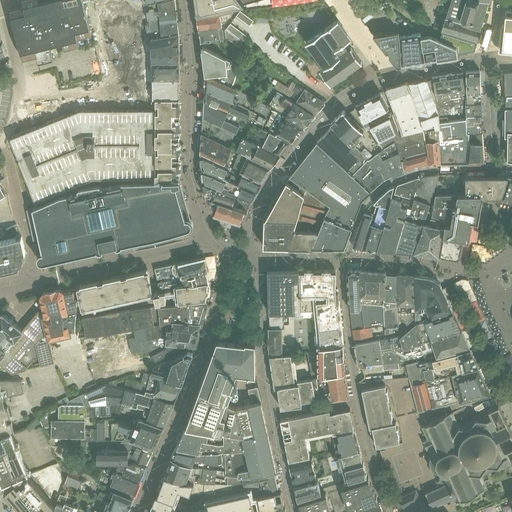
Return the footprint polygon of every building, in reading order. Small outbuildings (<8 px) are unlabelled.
[(44,0),(39,1),(38,0),(22,0),(24,5),(10,9),(23,59),(30,57),(37,55),(38,62),(53,58),(50,44),(63,41),(64,48),(79,44),(78,37),(92,34),(83,0),(44,0)] [(98,0),(105,23),(106,22),(108,22),(111,30),(122,27),(133,23),(136,22),(133,13),(130,14),(125,0),(98,0)] [(108,22),(106,22),(109,29),(108,29),(108,34),(108,61),(110,60),(110,69),(112,69),(113,75),(112,75),(112,101),(138,101),(138,99),(148,99),(148,98),(148,51),(144,51),(143,38),(151,38),(148,28),(142,6),(137,8),(134,0),(125,0),(130,14),(133,13),(136,22),(133,23),(122,27),(111,30),(108,22)] [(148,26),(151,38),(151,62),(179,62),(179,33),(178,32),(178,22),(176,12),(175,0),(166,0),(158,2),(148,5),(149,7),(149,11),(146,11),(147,12),(147,16),(148,16),(148,26)] [(197,14),(219,11),(234,7),(258,0),(193,0),(196,14),(197,14)] [(451,0),(446,17),(445,17),(444,20),(442,27),(441,30),(442,30),(441,31),(439,39),(430,35),(421,37),(420,33),(399,36),(398,30),(373,35),(382,47),(397,66),(401,65),(416,63),(418,64),(422,64),(423,62),(423,61),(457,56),(457,53),(474,50),(476,45),(477,41),(478,41),(479,38),(480,38),(481,31),(482,28),(481,28),(480,27),(481,24),(486,6),(488,0),(489,1),(489,0),(451,0)] [(511,9),(506,9),(504,22),(501,25),(499,46),(499,47),(498,51),(511,51),(511,9)] [(199,28),(221,25),(220,12),(219,12),(197,14),(199,28)] [(307,44),(318,60),(320,63),(317,65),(321,71),(330,84),(342,76),(362,62),(347,40),(349,39),(350,38),(338,20),(307,44)] [(201,41),(223,38),(227,38),(238,47),(245,51),(248,47),(221,25),(199,28),(201,41)] [(202,53),(205,75),(215,74),(215,77),(217,77),(217,79),(233,86),(240,65),(216,53),(201,46),(202,53)] [(179,62),(151,62),(152,79),(179,79),(179,73),(179,62)] [(467,92),(467,96),(481,95),(480,70),(479,70),(476,70),(465,71),(466,92),(467,92)] [(463,71),(446,74),(451,105),(452,115),(462,114),(462,107),(464,107),(463,96),(464,94),(464,90),(465,84),(463,71)] [(437,100),(438,107),(451,105),(446,74),(432,76),(437,100)] [(266,119),(265,120),(267,122),(268,119),(273,110),(268,106),(236,88),(233,87),(205,75),(204,88),(231,99),(231,100),(266,119)] [(440,126),(439,117),(438,107),(437,100),(432,76),(427,77),(427,78),(426,79),(408,82),(408,81),(407,81),(407,82),(424,125),(432,123),(433,124),(434,124),(435,127),(440,126)] [(179,79),(152,79),(152,98),(179,98),(179,79)] [(278,89),(290,96),(316,114),(325,104),(316,97),(304,89),(300,95),(293,90),(297,84),(292,81),(288,87),(278,81),(274,87),(278,89)] [(402,132),(402,134),(411,131),(415,131),(424,129),(424,128),(425,128),(424,125),(407,82),(386,88),(394,111),(400,128),(402,132)] [(204,88),(204,100),(226,109),(226,110),(262,127),(265,120),(266,119),(231,100),(231,99),(204,88)] [(304,126),(315,115),(277,90),(268,105),(276,110),(282,113),(304,126)] [(387,106),(382,94),(381,92),(369,98),(356,105),(364,118),(373,114),(375,116),(370,118),(372,122),(370,123),(368,124),(378,140),(400,128),(394,111),(392,111),(392,112),(391,113),(389,110),(380,115),(378,111),(387,106)] [(481,95),(467,96),(465,96),(466,116),(481,115),(482,115),(481,101),(481,95)] [(180,105),(179,100),(178,100),(157,100),(155,100),(156,105),(155,109),(155,119),(179,119),(180,105)] [(234,115),(204,101),(203,116),(236,132),(239,126),(231,122),(234,115)] [(93,177),(156,177),(156,169),(156,158),(155,148),(155,139),(155,129),(155,119),(155,109),(80,109),(73,112),(68,114),(66,109),(50,102),(50,103),(43,119),(45,123),(32,128),(27,130),(15,136),(11,137),(10,137),(9,138),(13,146),(15,151),(32,193),(34,200),(35,200),(52,193),(93,177)] [(303,127),(273,110),(268,119),(267,122),(268,123),(267,126),(291,140),(303,127)] [(364,129),(344,110),(343,110),(334,118),(335,119),(331,122),(334,126),(353,145),(359,139),(356,137),(364,129)] [(466,116),(466,118),(466,130),(466,132),(469,132),(482,133),(481,115),(466,116)] [(202,124),(202,132),(229,145),(233,137),(235,133),(203,117),(202,124)] [(466,162),(467,162),(469,132),(466,132),(466,130),(466,118),(454,119),(453,118),(449,118),(450,126),(438,127),(438,129),(438,133),(440,163),(460,162),(466,162)] [(179,119),(155,119),(155,129),(179,129),(179,119)] [(251,139),(281,154),(290,142),(258,126),(251,139)] [(317,141),(351,174),(362,164),(369,159),(353,145),(334,126),(329,131),(328,129),(323,135),(317,141)] [(179,129),(155,129),(155,139),(179,139),(179,129)] [(397,142),(405,171),(415,168),(427,165),(429,164),(430,164),(426,142),(424,131),(424,129),(415,131),(411,131),(402,134),(395,136),(397,142)] [(424,131),(426,142),(430,164),(440,163),(438,133),(438,129),(424,131)] [(482,133),(469,132),(467,162),(481,161),(484,159),(482,133)] [(202,133),(201,153),(203,153),(224,163),(232,147),(202,133)] [(257,149),(253,157),(271,167),(280,155),(243,136),(236,149),(240,150),(243,152),(246,147),(250,149),(252,146),(257,149)] [(383,149),(397,142),(395,136),(379,144),(383,149)] [(155,148),(175,148),(179,148),(179,139),(155,139),(155,148)] [(351,174),(317,141),(316,142),(317,142),(307,153),(289,176),(305,187),(330,205),(338,190),(351,174)] [(383,150),(379,152),(393,177),(404,171),(405,171),(397,142),(383,150)] [(156,158),(175,159),(179,159),(179,148),(175,148),(155,148),(156,158)] [(233,167),(262,181),(271,167),(253,157),(243,152),(240,150),(233,167)] [(362,164),(351,174),(338,190),(330,205),(326,211),(321,222),(319,229),(316,236),(312,247),(343,247),(361,200),(383,181),(392,177),(393,177),(379,152),(369,159),(362,164)] [(229,165),(224,163),(203,153),(201,153),(202,167),(228,178),(230,172),(226,170),(229,165)] [(175,159),(156,158),(156,169),(179,169),(179,159),(175,159)] [(237,182),(232,180),(228,178),(202,167),(203,181),(233,193),(237,182)] [(179,169),(156,169),(156,177),(156,180),(175,180),(179,180),(179,169)] [(501,197),(511,200),(511,170),(509,171),(501,197)] [(445,218),(445,221),(444,224),(439,256),(443,256),(457,259),(458,259),(458,258),(459,258),(460,258),(460,257),(460,256),(463,239),(468,240),(469,240),(472,221),(477,221),(478,222),(480,208),(481,207),(482,199),(482,197),(486,197),(485,195),(493,196),(497,196),(498,196),(499,197),(500,197),(501,197),(509,171),(504,171),(503,171),(502,171),(501,171),(500,172),(499,172),(499,173),(498,174),(498,175),(498,176),(490,176),(485,176),(465,176),(465,193),(457,193),(435,194),(431,216),(445,218)] [(241,177),(230,172),(228,178),(232,180),(237,182),(257,190),(262,181),(243,173),(241,177)] [(435,186),(438,174),(419,177),(414,198),(425,201),(430,203),(432,195),(435,186)] [(455,174),(438,174),(437,179),(441,180),(442,181),(441,183),(455,183),(455,174)] [(289,247),(305,187),(289,176),(280,190),(265,218),(264,218),(264,236),(264,246),(283,246),(289,247)] [(414,199),(414,198),(419,177),(398,184),(397,185),(397,186),(396,186),(394,194),(414,199)] [(38,256),(38,258),(37,258),(38,259),(39,260),(39,261),(40,261),(40,262),(41,262),(42,262),(43,262),(44,262),(97,250),(98,250),(98,251),(103,250),(103,248),(103,247),(115,245),(117,247),(121,246),(121,245),(122,245),(162,236),(175,232),(187,229),(185,218),(189,217),(190,216),(179,182),(180,182),(180,181),(179,180),(175,180),(156,180),(114,181),(81,187),(37,206),(33,208),(40,243),(38,243),(37,244),(36,244),(36,245),(35,246),(36,247),(36,248),(37,248),(37,249),(38,249),(39,249),(40,252),(39,253),(38,254),(38,255),(38,256)] [(235,193),(233,193),(203,181),(203,182),(206,197),(210,198),(232,205),(235,194),(235,193)] [(233,193),(235,193),(235,194),(238,195),(251,200),(257,190),(237,182),(233,193)] [(373,202),(377,205),(388,209),(391,197),(393,186),(389,187),(379,196),(373,202)] [(330,205),(305,187),(289,247),(312,247),(316,236),(319,229),(321,222),(326,211),(330,205)] [(53,198),(52,193),(35,200),(37,204),(53,198)] [(391,197),(388,209),(378,249),(383,249),(395,250),(404,220),(398,218),(398,215),(400,216),(401,214),(405,215),(407,211),(408,211),(410,212),(413,202),(414,200),(403,197),(402,200),(391,197)] [(239,221),(242,222),(250,202),(238,198),(235,206),(232,205),(210,198),(208,203),(215,205),(213,212),(215,213),(215,214),(239,222),(239,221)] [(410,212),(408,211),(396,250),(413,251),(414,251),(414,252),(415,252),(426,215),(419,213),(422,205),(413,202),(410,212)] [(378,249),(388,209),(377,205),(372,216),(363,248),(377,249),(378,249)] [(362,248),(363,248),(372,216),(365,212),(362,218),(361,220),(357,232),(353,245),(353,246),(354,247),(355,248),(362,248)] [(428,216),(426,215),(415,252),(439,256),(444,224),(445,221),(431,219),(429,225),(426,225),(428,216)] [(9,235),(20,229),(17,223),(6,229),(9,235)] [(25,253),(22,236),(0,241),(0,270),(18,267),(23,253),(25,253)] [(158,281),(159,287),(178,284),(185,283),(208,281),(209,281),(206,257),(205,257),(205,256),(194,259),(155,268),(157,278),(173,275),(174,278),(158,281)] [(269,347),(269,355),(286,354),(291,353),(297,353),(297,347),(282,348),(281,329),(285,329),(284,312),(300,311),(299,294),(300,270),(300,269),(299,269),(267,270),(268,289),(268,298),(269,336),(269,347)] [(159,287),(152,288),(148,270),(145,270),(144,270),(102,280),(80,285),(77,286),(77,287),(83,308),(84,314),(91,313),(90,307),(139,296),(140,300),(142,299),(143,304),(157,301),(167,300),(166,291),(173,290),(178,290),(178,284),(159,287)] [(335,272),(335,270),(317,270),(300,270),(299,294),(300,311),(312,311),(313,317),(314,317),(315,330),(317,347),(343,344),(343,343),(342,343),(341,329),(338,305),(339,305),(338,292),(335,292),(335,272)] [(360,270),(351,270),(350,270),(349,270),(348,271),(348,272),(347,273),(349,308),(360,308),(360,294),(360,270)] [(361,270),(360,270),(360,294),(360,308),(349,309),(351,318),(354,339),(371,336),(369,313),(367,313),(368,305),(383,305),(384,299),(384,296),(385,296),(386,273),(371,271),(361,271),(361,270)] [(384,296),(384,299),(383,305),(385,334),(388,334),(388,327),(398,327),(397,321),(397,311),(397,309),(397,273),(386,273),(385,296),(384,296)] [(415,323),(415,308),(415,303),(415,275),(397,273),(397,309),(397,311),(397,321),(405,321),(410,327),(415,323)] [(415,275),(415,303),(415,308),(418,308),(447,298),(441,285),(440,284),(439,282),(438,282),(437,280),(436,280),(434,278),(432,277),(429,277),(428,276),(415,275)] [(185,283),(178,284),(178,290),(173,290),(175,301),(180,301),(206,299),(208,281),(185,283)] [(57,290),(43,293),(41,296),(41,298),(46,316),(44,316),(48,331),(40,340),(40,341),(49,339),(70,335),(69,330),(75,329),(77,299),(75,289),(60,292),(57,290)] [(447,298),(418,308),(422,320),(453,311),(453,310),(452,311),(452,309),(447,298)] [(121,310),(83,317),(83,320),(86,335),(133,327),(135,337),(128,339),(130,352),(142,349),(140,340),(143,340),(165,336),(165,331),(167,331),(187,333),(188,333),(197,334),(202,316),(205,303),(161,305),(159,304),(144,306),(130,308),(121,310)] [(48,331),(44,316),(44,315),(39,311),(23,330),(2,313),(0,316),(0,368),(3,365),(12,373),(24,370),(33,358),(38,357),(40,366),(55,362),(49,339),(40,341),(40,340),(48,331)] [(453,311),(422,320),(415,323),(410,327),(400,336),(398,336),(402,349),(404,348),(426,341),(431,340),(462,330),(453,311)] [(462,330),(431,340),(426,341),(404,348),(407,361),(425,358),(469,347),(462,330)] [(140,340),(142,349),(150,354),(156,360),(179,348),(180,343),(194,345),(197,334),(188,333),(187,333),(167,331),(165,331),(165,336),(143,340),(140,340)] [(407,361),(404,348),(402,349),(398,336),(381,340),(354,344),(357,367),(358,366),(385,362),(407,361)] [(276,471),(275,465),(268,432),(261,401),(257,387),(248,389),(252,403),(236,407),(237,410),(225,406),(227,400),(228,401),(232,390),(231,389),(237,372),(244,373),(255,375),(256,375),(255,375),(255,343),(245,342),(217,340),(209,363),(207,369),(194,408),(193,408),(188,423),(187,423),(186,427),(207,430),(225,434),(225,443),(225,450),(225,451),(227,483),(233,483),(244,483),(243,477),(276,471)] [(343,346),(343,344),(317,347),(317,377),(327,376),(327,375),(342,373),(345,372),(343,358),(344,358),(343,346)] [(409,377),(423,377),(435,377),(452,373),(479,367),(478,366),(470,349),(419,362),(419,361),(406,365),(409,376),(409,377)] [(143,372),(145,372),(152,374),(182,382),(193,351),(188,350),(172,359),(171,358),(166,361),(154,367),(143,371),(143,372)] [(301,401),(310,399),(307,379),(295,381),(291,353),(286,354),(269,355),(274,388),(278,387),(281,407),(302,404),(301,401)] [(490,393),(479,367),(452,373),(459,401),(490,393)] [(175,398),(182,383),(182,382),(152,374),(145,372),(142,382),(135,380),(133,374),(127,376),(128,378),(125,387),(174,402),(175,398)] [(317,377),(307,379),(310,399),(315,399),(315,394),(330,392),(331,400),(349,397),(345,372),(342,373),(327,375),(327,376),(317,377)] [(459,401),(452,373),(435,377),(423,377),(409,377),(418,412),(459,401)] [(0,437),(11,433),(14,432),(8,406),(4,406),(2,396),(24,391),(21,379),(0,378),(0,437)] [(58,406),(59,420),(85,420),(85,416),(86,407),(92,404),(107,403),(106,382),(58,406)] [(125,387),(106,382),(107,403),(92,404),(86,407),(85,416),(117,415),(125,387)] [(399,441),(396,422),(393,422),(385,384),(362,389),(363,395),(366,395),(368,401),(364,402),(367,414),(370,413),(371,420),(368,421),(369,427),(372,426),(376,446),(399,441)] [(165,424),(174,402),(125,387),(117,415),(119,415),(121,406),(124,407),(124,404),(132,406),(135,407),(144,409),(143,414),(148,416),(147,418),(165,424)] [(438,479),(441,485),(425,492),(432,507),(450,500),(451,504),(460,500),(462,502),(463,502),(462,499),(478,493),(479,495),(481,494),(480,492),(488,488),(481,475),(489,472),(490,474),(492,473),(490,471),(498,467),(499,470),(511,463),(511,432),(499,403),(473,415),(474,418),(467,421),(466,418),(465,419),(466,422),(458,425),(453,412),(444,415),(443,413),(441,414),(443,416),(427,423),(426,421),(424,421),(425,424),(421,426),(424,432),(422,433),(423,435),(425,434),(427,439),(423,441),(426,447),(424,448),(425,449),(427,448),(430,456),(430,457),(430,459),(430,460),(430,462),(430,463),(430,465),(430,466),(431,468),(432,469),(433,470),(433,471),(434,472),(436,474),(435,475),(435,476),(435,477),(435,478),(436,478),(436,479),(437,479),(438,479)] [(350,408),(349,409),(346,409),(330,412),(329,409),(326,410),(325,410),(319,412),(288,418),(280,419),(284,439),(289,460),(309,456),(305,436),(324,432),(332,431),(333,433),(354,429),(351,413),(350,410),(350,408)] [(49,427),(49,411),(39,416),(44,427),(49,427)] [(111,440),(123,440),(124,439),(126,441),(133,443),(133,441),(146,446),(153,450),(153,448),(154,448),(154,447),(154,446),(156,442),(157,442),(157,441),(156,441),(158,438),(159,437),(158,437),(160,434),(160,433),(162,428),(163,429),(163,427),(140,419),(133,420),(133,422),(120,424),(119,422),(111,423),(111,440)] [(85,427),(85,420),(59,420),(52,420),(52,437),(85,437),(85,427)] [(105,422),(97,423),(97,441),(105,440),(105,422)] [(185,427),(180,437),(185,439),(188,438),(200,441),(205,442),(205,440),(219,442),(219,444),(225,443),(225,434),(207,430),(186,427),(185,426),(185,427)] [(334,444),(357,439),(354,431),(354,430),(331,434),(334,444)] [(0,481),(2,486),(4,485),(29,475),(17,447),(19,446),(18,443),(16,444),(13,438),(12,437),(11,433),(0,437),(0,481)] [(176,447),(198,452),(222,451),(225,451),(225,450),(217,448),(217,446),(205,444),(205,442),(200,441),(188,438),(185,439),(180,437),(176,447)] [(122,463),(128,463),(128,456),(147,464),(153,450),(146,446),(133,441),(133,443),(126,441),(124,439),(123,440),(116,449),(116,450),(97,450),(98,463),(114,463),(122,463)] [(359,449),(357,439),(334,444),(336,455),(340,454),(359,449)] [(223,462),(222,451),(198,452),(176,447),(172,456),(189,463),(193,464),(196,457),(205,459),(209,461),(223,462)] [(349,481),(367,476),(365,469),(363,461),(359,449),(341,454),(349,481)] [(189,463),(172,456),(171,458),(168,466),(184,473),(186,473),(195,474),(197,469),(199,469),(199,471),(200,473),(216,474),(217,469),(197,466),(193,464),(189,463)] [(289,462),(291,473),(314,468),(312,457),(289,462)] [(327,472),(325,472),(326,476),(332,474),(328,458),(324,459),(327,472)] [(135,462),(128,463),(122,463),(114,463),(113,466),(111,465),(109,470),(116,471),(123,474),(140,481),(146,466),(135,462)] [(81,467),(78,474),(81,476),(95,481),(99,470),(95,467),(92,463),(83,464),(80,465),(79,467),(81,467)] [(168,466),(165,475),(181,482),(215,483),(216,477),(199,476),(198,477),(197,480),(195,480),(195,474),(186,473),(184,473),(168,466)] [(291,473),(294,484),(312,479),(317,478),(314,468),(291,473)] [(134,497),(140,481),(123,474),(116,471),(109,470),(108,470),(106,473),(114,476),(109,487),(134,497)] [(81,476),(78,474),(69,471),(65,484),(77,489),(81,476)] [(243,477),(244,483),(253,484),(278,479),(276,471),(243,477)] [(56,506),(29,475),(4,485),(9,489),(5,490),(4,491),(13,502),(11,504),(18,511),(53,511),(54,511),(56,506)] [(227,483),(215,483),(181,482),(165,475),(164,475),(159,490),(176,497),(179,490),(190,494),(203,494),(203,493),(216,493),(216,489),(232,490),(233,483),(227,483)] [(368,476),(367,477),(341,485),(343,493),(347,492),(348,496),(373,487),(372,486),(372,487),(372,486),(371,483),(370,482),(368,478),(368,477),(368,476)] [(257,496),(275,492),(274,489),(280,487),(278,479),(253,484),(255,492),(256,492),(257,496)] [(316,493),(321,492),(318,479),(313,481),(312,479),(294,485),(296,492),(298,500),(317,494),(316,493)] [(360,508),(379,501),(379,500),(378,500),(376,495),(376,494),(375,491),(374,491),(374,490),(373,487),(348,496),(347,492),(343,493),(347,504),(350,511),(355,509),(356,510),(360,508)] [(173,511),(175,508),(172,507),(174,502),(176,497),(159,490),(157,495),(156,495),(153,502),(155,503),(151,511),(253,511),(251,500),(254,500),(253,497),(252,489),(204,500),(206,507),(185,511),(173,511)] [(431,511),(429,507),(427,508),(424,500),(421,501),(416,490),(395,499),(395,500),(400,511),(431,511)] [(108,501),(129,509),(133,499),(115,491),(114,492),(112,491),(110,496),(100,492),(98,497),(106,500),(108,501)] [(257,496),(253,497),(254,500),(256,499),(259,511),(285,511),(285,507),(284,507),(282,500),(283,500),(281,491),(275,492),(257,496)] [(301,511),(325,504),(323,500),(327,499),(325,492),(317,494),(298,500),(298,501),(299,501),(300,506),(300,507),(301,510),(301,511)] [(65,502),(67,497),(60,494),(58,499),(65,502)] [(331,511),(331,510),(327,499),(323,500),(325,504),(301,511),(331,511)] [(129,510),(129,509),(108,501),(106,500),(103,508),(105,509),(103,511),(95,509),(94,511),(128,511),(129,510)] [(382,511),(379,501),(360,508),(356,510),(355,509),(350,511),(348,511),(382,511)] [(57,503),(56,506),(54,511),(53,511),(76,511),(79,507),(75,505),(66,502),(64,506),(57,503)]
